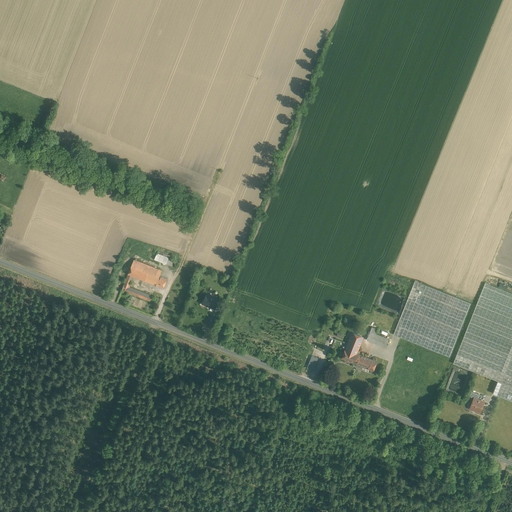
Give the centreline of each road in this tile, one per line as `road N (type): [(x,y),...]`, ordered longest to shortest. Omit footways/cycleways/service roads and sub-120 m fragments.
road 1 (unclassified): [(0,260),(511,462)]
road 2 (track): [(161,324),(83,511)]
